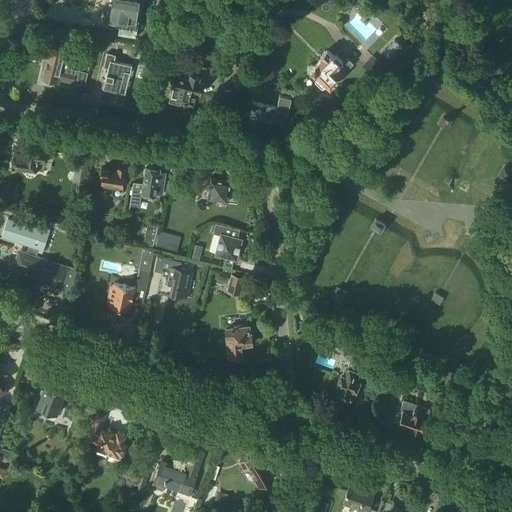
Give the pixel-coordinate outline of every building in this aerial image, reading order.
[(115,0),(114,4),(109,3),(107,15),(114,16),(113,21),(116,21),(116,25),(120,25),(118,33),(136,36),(141,9),(142,9),(143,0),(115,0)] [(357,16),(347,25),(367,45),(385,27),(375,16),(366,25),(357,16)] [(390,58),(403,46),(395,38),(382,51),(390,58)] [(60,80),(73,83),(73,82),(74,82),(74,83),(85,85),(88,71),(77,68),(76,72),(66,70),(72,47),(59,44),(58,49),(48,47),(45,61),(47,61),(45,67),(43,67),(41,78),(59,83),(60,80)] [(321,60),(322,62),(318,66),(316,64),(316,65),(315,64),(311,63),(308,65),(307,68),(308,72),(311,73),(314,73),(315,72),(319,76),(315,80),(322,87),(328,81),(330,83),(337,76),(340,79),(347,73),(346,72),(351,68),(357,62),(350,55),(344,61),(338,55),(336,57),(330,51),(329,52),(327,52),(324,55),(324,56),(323,57),(324,57),(321,60)] [(108,68),(103,88),(120,92),(125,71),(131,72),(133,65),(115,60),(116,54),(107,52),(104,66),(108,68)] [(170,63),(156,60),(154,69),(168,73),(170,63)] [(199,80),(200,76),(182,72),(181,76),(175,74),(172,85),(180,87),(177,99),(193,103),(196,91),(200,92),(202,81),(199,80)] [(260,117),(264,118),(271,120),(277,111),(288,114),(292,97),(280,94),(277,106),(254,100),(250,115),(259,117),(260,117)] [(444,116),(439,125),(448,130),(452,121),(444,116)] [(46,160),(48,149),(34,147),(34,149),(15,147),(14,156),(13,156),(12,166),(15,166),(16,166),(15,169),(24,171),(24,167),(36,169),(44,170),(46,160)] [(90,155),(78,154),(76,167),(88,169),(90,155)] [(102,167),(101,174),(103,174),(101,183),(123,187),(125,173),(130,174),(132,164),(123,162),(122,167),(119,166),(118,169),(102,167)] [(163,194),(164,185),(166,173),(160,172),(161,168),(147,166),(144,184),(134,182),(131,202),(140,204),(142,193),(156,196),(157,193),(163,194)] [(511,171),(506,168),(500,176),(509,181),(511,176),(511,171)] [(231,179),(211,176),(210,183),(207,183),(205,196),(208,196),(228,199),(228,200),(238,201),(240,188),(234,187),(234,181),(230,180),(231,179)] [(92,214),(83,213),(81,227),(89,229),(92,214)] [(42,276),(47,278),(44,285),(61,290),(65,279),(75,282),(77,269),(36,256),(38,250),(41,252),(49,229),(39,225),(39,226),(28,222),(28,223),(18,220),(8,217),(2,236),(29,245),(27,252),(25,252),(24,254),(21,254),(17,256),(16,259),(15,262),(17,265),(20,267),(19,270),(41,277),(42,276)] [(377,219),(372,228),(381,233),(386,224),(377,219)] [(213,231),(213,232),(221,235),(216,253),(236,259),(242,238),(238,237),(240,229),(215,223),(215,224),(213,223),(211,230),(213,231)] [(143,242),(154,245),(158,227),(149,224),(147,233),(145,233),(143,242)] [(169,240),(166,250),(176,253),(179,243),(169,240)] [(0,243),(0,261),(11,264),(15,247),(0,243)] [(194,256),(201,257),(202,244),(195,243),(194,256)] [(164,268),(161,280),(168,282),(167,289),(166,293),(169,294),(186,298),(189,284),(192,270),(189,269),(179,267),(172,266),(171,270),(164,268)] [(122,311),(125,312),(128,310),(128,309),(130,309),(132,302),(142,304),(150,271),(139,268),(135,286),(123,283),(123,284),(114,282),(113,284),(111,284),(110,290),(112,290),(111,295),(109,295),(108,301),(109,301),(109,304),(121,307),(120,309),(122,311)] [(240,294),(245,277),(232,273),(227,291),(240,294)] [(338,287),(333,296),(341,301),(346,292),(338,287)] [(437,293),(432,300),(441,305),(445,297),(437,293)] [(242,354),(241,344),(252,343),(251,332),(249,332),(249,324),(242,325),(242,323),(233,324),(233,326),(226,326),(227,336),(225,336),(226,356),(242,354)] [(104,328),(102,334),(114,337),(115,331),(104,328)] [(348,359),(350,360),(347,366),(346,366),(343,374),(341,374),(337,384),(339,385),(336,393),(339,394),(337,398),(345,402),(347,398),(350,399),(352,392),(355,394),(357,388),(358,388),(360,382),(362,377),(358,375),(361,368),(364,369),(367,361),(363,359),(363,358),(359,356),(351,352),(348,359)] [(0,396),(9,390),(0,377),(0,374),(2,373),(0,370),(0,396)] [(49,379),(39,405),(46,407),(43,415),(55,419),(67,385),(49,379)] [(442,390),(416,382),(414,387),(429,392),(426,400),(438,404),(442,390)] [(400,409),(403,410),(398,423),(413,428),(412,429),(422,432),(430,409),(430,407),(424,405),(422,410),(416,407),(417,403),(404,398),(400,409)] [(98,411),(90,433),(87,441),(99,445),(99,447),(109,451),(108,453),(117,456),(119,451),(123,452),(126,443),(122,441),(125,433),(118,430),(117,433),(109,430),(108,431),(101,429),(107,414),(98,411)] [(0,453),(14,458),(16,452),(1,447),(0,450),(0,453)] [(200,492),(197,491),(198,487),(193,485),(198,473),(197,472),(205,451),(194,447),(187,469),(166,461),(164,469),(159,467),(152,487),(163,491),(165,485),(190,494),(190,493),(191,494),(192,496),(198,498),(200,492)] [(246,470),(248,468),(259,486),(274,477),(269,470),(277,465),(272,457),(265,462),(258,451),(240,461),(246,470)] [(35,463),(36,459),(18,453),(16,457),(35,463)] [(142,470),(135,490),(142,493),(150,473),(142,470)] [(346,495),(343,503),(357,508),(355,511),(378,511),(379,510),(369,507),(374,492),(366,489),(365,491),(350,486),(346,495)] [(384,500),(379,511),(420,511),(422,509),(410,505),(408,508),(401,506),(402,502),(394,499),(393,503),(384,500)]
